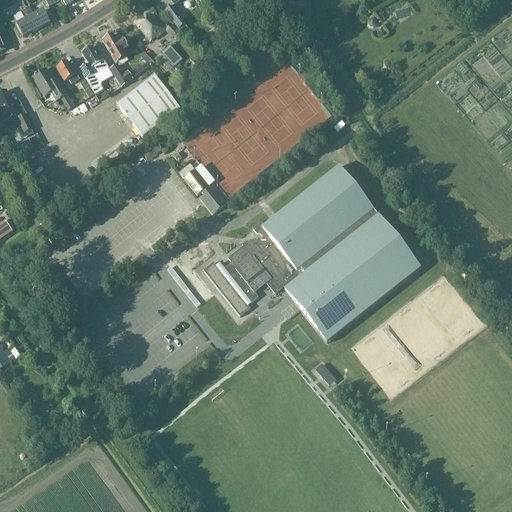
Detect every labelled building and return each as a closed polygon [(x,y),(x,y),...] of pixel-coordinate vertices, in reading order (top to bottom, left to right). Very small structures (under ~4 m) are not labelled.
[(24,9),(25,8),(22,2),(10,9),(14,16),(13,17),(17,24),(16,25),(22,38),(36,31),(24,9)] [(36,31),(49,24),(42,11),(33,16),(28,7),(25,8),(24,9),(36,31)] [(185,26),(171,7),(165,12),(179,30),(185,26)] [(157,39),(168,29),(155,15),(156,14),(150,8),(133,24),(150,43),(156,38),(157,39)] [(235,14),(239,23),(246,19),(241,10),(235,14)] [(368,22),(368,26),(370,28),(373,29),(376,27),(377,23),(374,20),(371,20),(368,22)] [(113,36),(103,42),(114,61),(116,64),(131,55),(123,41),(128,38),(127,36),(122,39),(122,38),(116,42),(113,36)] [(86,66),(79,70),(86,81),(92,91),(94,96),(103,91),(100,86),(101,86),(100,84),(113,77),(103,60),(100,62),(92,47),(81,54),(86,62),(84,62),(86,66)] [(169,47),(161,54),(173,68),(182,60),(169,47)] [(72,85),(79,80),(74,71),(72,72),(67,63),(56,70),(64,83),(69,80),(72,85)] [(110,70),(121,89),(128,84),(128,83),(132,81),(127,72),(123,75),(117,66),(110,70)] [(57,80),(52,83),(45,71),(32,79),(44,98),(51,94),(56,102),(66,96),(57,80)] [(142,139),(179,110),(154,77),(116,106),(142,139)] [(92,91),(86,81),(80,84),(88,99),(94,96),(92,91)] [(6,92),(0,94),(0,107),(6,121),(17,117),(6,92)] [(24,134),(32,130),(25,116),(17,120),(24,134)] [(148,150),(142,153),(147,162),(152,160),(152,158),(157,155),(156,153),(161,150),(157,141),(151,144),(152,145),(147,148),(148,150)] [(30,167),(43,162),(41,155),(27,161),(30,167)] [(185,170),(179,174),(197,197),(201,194),(204,197),(200,201),(204,206),(212,216),(227,204),(218,194),(215,196),(195,171),(190,165),(185,170)] [(373,212),(338,168),(265,226),(262,224),(258,223),(253,227),(253,231),(257,235),(260,236),(262,239),(258,242),(251,241),(248,243),(247,242),(242,246),(243,248),(231,257),(231,264),(224,269),(220,264),(216,267),(214,264),(203,273),(240,319),(250,310),(247,307),(258,298),(254,293),(265,284),(271,280),(277,288),(373,212)] [(49,196),(54,203),(76,187),(72,180),(49,196)] [(271,280),(265,284),(274,295),(283,288),(285,290),(284,291),(293,303),(299,311),(302,314),(326,345),(420,270),(378,217),(377,217),(373,212),(277,288),(271,280)] [(0,225),(0,240),(11,232),(4,223),(0,225)] [(170,268),(166,271),(197,309),(201,306),(170,268)] [(0,369),(10,363),(0,348),(0,369)] [(17,349),(11,353),(15,360),(21,356),(17,349)] [(322,367),(315,372),(323,382),(330,376),(322,367)]
